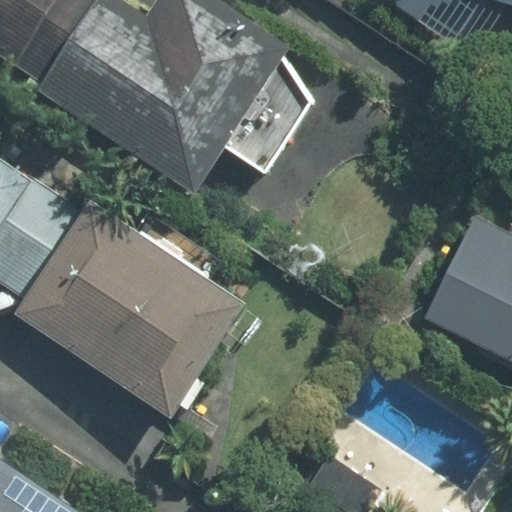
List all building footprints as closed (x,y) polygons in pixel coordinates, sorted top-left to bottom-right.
[(0,0),(0,64),(41,92),(100,0),(0,0)] [(114,0),(100,0),(41,92),(200,196),(292,57),(206,0),(155,0),(143,19),(114,0)] [(511,0),(458,0),(511,16),(511,0)] [(0,243),(33,196),(0,173),(0,243)] [(92,213),(12,327),(170,436),(244,320),(92,213)] [(511,368),(511,233),(472,216),(421,327),(511,368)] [(503,511),(511,500),(511,456),(495,445),(449,511),(503,511)] [(55,511),(0,475),(0,511),(55,511)]
